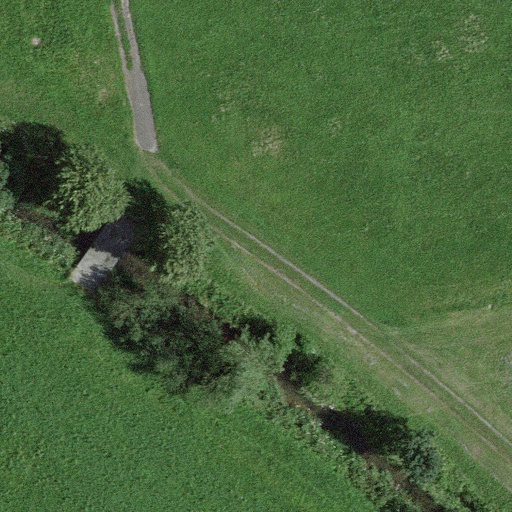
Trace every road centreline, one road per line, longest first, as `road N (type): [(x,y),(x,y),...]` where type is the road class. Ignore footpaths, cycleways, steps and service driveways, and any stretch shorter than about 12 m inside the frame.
road 1 (track): [(511,459),(182,191),(156,158),(121,0)]
road 2 (track): [(182,191),(130,222),(82,289)]
